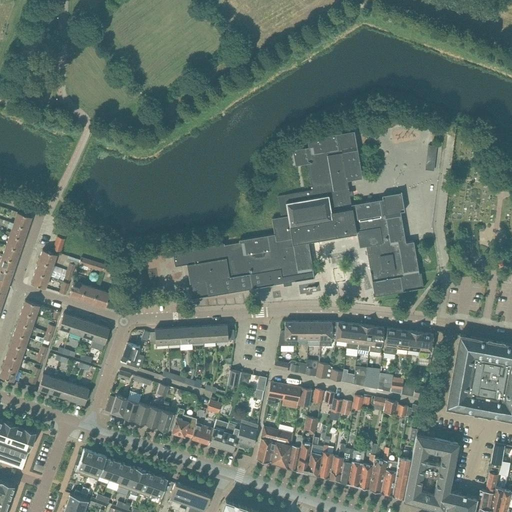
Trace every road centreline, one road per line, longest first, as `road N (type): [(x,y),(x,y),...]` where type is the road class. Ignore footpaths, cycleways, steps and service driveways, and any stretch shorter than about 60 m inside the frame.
road 1 (unclassified): [(511,333),(311,309),(124,321)]
road 2 (unclassified): [(225,472),(88,426)]
road 3 (unclassified): [(344,511),(225,472)]
road 4 (unclassified): [(0,195),(42,209),(19,286)]
